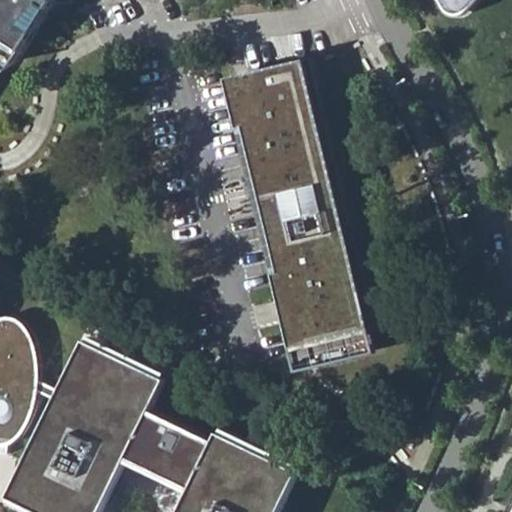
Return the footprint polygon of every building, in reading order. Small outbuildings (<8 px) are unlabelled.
[(0,0),(0,49),(19,61),(57,0),(0,0)] [(440,0),(448,16),(469,17),(483,0),(440,0)] [(240,76),(308,346),(382,328),(315,58),(249,74),(240,76)] [(0,453),(11,454),(12,445),(15,442),(19,439),(23,435),(26,432),(30,426),(33,420),(36,416),(38,410),(39,405),(40,400),(41,396),(61,402),(17,493),(54,511),(104,511),(130,460),(195,491),(185,511),(281,511),(298,478),(221,442),(154,408),(164,386),(87,349),(66,391),(43,380),(43,369),(44,363),(42,356),(41,350),(39,344),(37,339),(32,330),(28,325),(25,322),(22,319),(16,318),(11,318),(6,320),(1,321),(0,322),(0,453)] [(308,346),(314,369),(387,350),(382,328),(308,346)] [(167,380),(90,343),(87,349),(164,386),(167,380)] [(224,436),(221,442),(298,478),(301,472),(224,436)]
